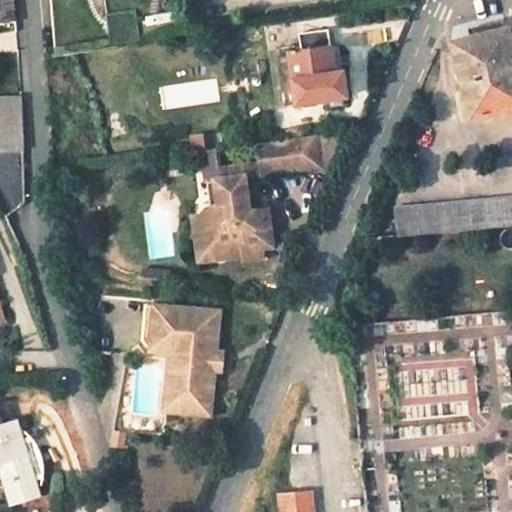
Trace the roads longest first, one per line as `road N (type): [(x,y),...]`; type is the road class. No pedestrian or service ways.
road 1 (residential): [(446,0),(224,511)]
road 2 (residential): [(111,511),(30,246),(40,191),(26,0)]
